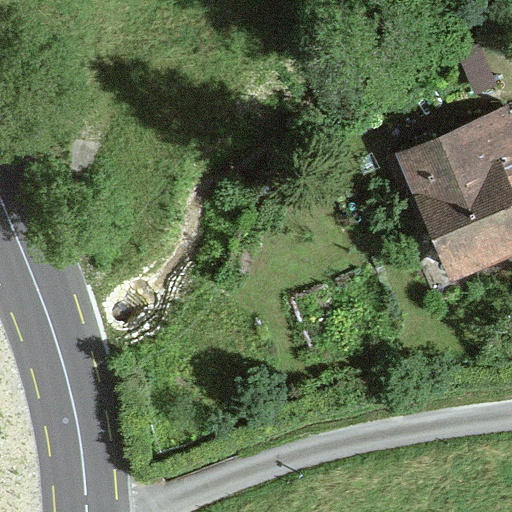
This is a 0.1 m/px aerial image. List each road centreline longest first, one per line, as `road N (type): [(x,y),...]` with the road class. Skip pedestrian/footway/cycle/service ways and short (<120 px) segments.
road 1 (residential): [(511,416),(421,430),(123,511)]
road 2 (secondary): [(84,511),(56,339),(0,190)]
